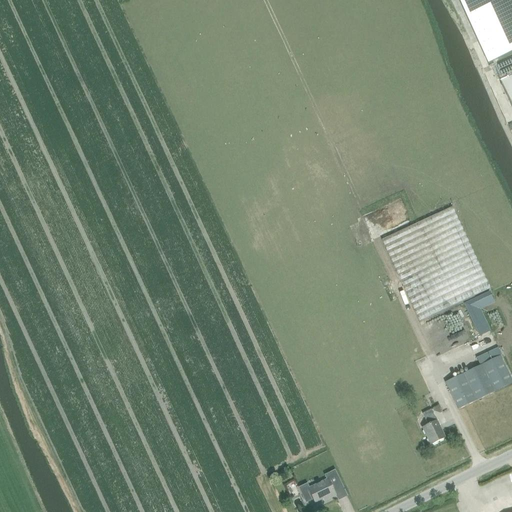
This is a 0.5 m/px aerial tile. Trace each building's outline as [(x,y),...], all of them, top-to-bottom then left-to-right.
[(511,0),(461,0),(491,64),(511,54),(511,0)] [(511,78),(501,84),(511,108),(511,78)] [(452,208),(382,241),(420,322),(490,290),(452,208)] [(511,384),(511,381),(500,356),(445,383),(458,410),(511,384)] [(434,416),(431,410),(424,414),(426,420),(428,426),(422,428),(431,445),(445,438),(437,421),(437,422),(434,416)] [(327,480),(309,489),(307,484),(299,488),(306,503),(313,499),(315,503),(326,497),(327,499),(335,495),(333,490),(342,485),(335,471),(325,476),(327,480)]
